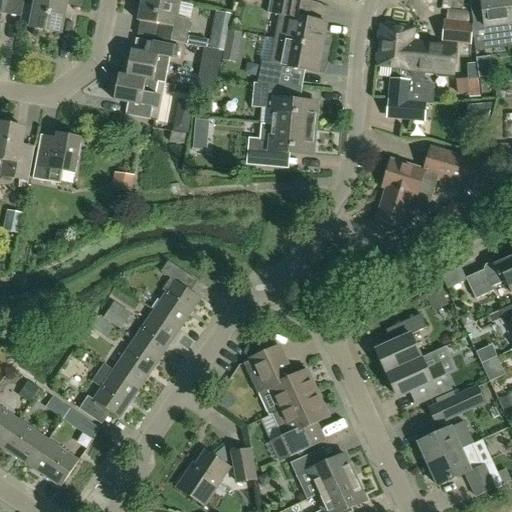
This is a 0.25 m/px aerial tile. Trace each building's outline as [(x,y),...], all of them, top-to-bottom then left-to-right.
[(0,0),(0,15),(21,20),(24,0),(0,0)] [(83,0),(36,0),(31,30),(61,35),(67,6),(82,9),(83,0)] [(179,19),(181,5),(155,0),(142,0),(138,22),(160,26),(157,40),(186,46),(190,21),(179,19)] [(188,0),(182,15),(195,21),(202,6),(188,0)] [(328,24),(305,20),(308,2),(301,0),(271,0),(268,13),(280,16),(275,40),(323,49),(328,24)] [(511,37),(506,0),(481,0),(483,11),(471,12),(481,79),(492,77),(493,77),(491,62),(490,47),(511,44),(511,37)] [(471,23),(441,20),(439,43),(468,46),(471,23)] [(407,49),(409,30),(382,27),(378,67),(393,69),(392,80),(393,80),(390,116),(429,121),(431,105),(423,104),(424,92),(410,91),(411,81),(402,80),(406,48),(407,49)] [(414,30),(409,30),(407,49),(406,48),(402,80),(411,81),(410,91),(424,92),(423,104),(431,105),(434,105),(435,88),(431,83),(425,82),(426,72),(435,73),(437,78),(447,79),(451,75),(454,75),(456,47),(413,43),(414,30)] [(318,74),(323,49),(275,40),(270,65),(262,63),(258,85),(290,88),(294,70),(318,74)] [(179,61),(181,48),(157,44),(155,56),(133,52),(131,60),(126,59),(122,76),(120,76),(147,82),(154,83),(158,83),(158,82),(155,82),(157,70),(168,72),(170,59),(179,61)] [(197,48),(195,55),(230,64),(232,57),(197,48)] [(126,116),(151,121),(158,83),(154,83),(147,82),(120,76),(115,101),(128,104),(126,116)] [(290,88),(258,85),(254,84),(252,108),(274,110),(273,126),(314,130),(317,104),(289,101),(290,88)] [(331,144),(334,117),(319,115),(316,142),(331,144)] [(0,123),(0,160),(5,161),(2,177),(28,182),(34,154),(20,152),(25,129),(0,123)] [(314,130),(273,126),(262,125),(260,140),(249,139),(247,166),(279,168),(281,153),(312,155),(314,130)] [(185,146),(186,136),(173,133),(170,143),(185,146)] [(76,174),(83,139),(58,134),(52,159),(38,156),(34,180),(61,185),(63,172),(76,174)] [(385,188),(387,189),(417,198),(421,184),(435,188),(439,176),(485,191),(493,166),(434,148),(427,170),(394,160),(385,188)] [(146,195),(146,175),(123,176),(124,196),(146,195)] [(411,209),(427,214),(435,188),(421,184),(417,198),(387,189),(376,224),(403,232),(411,209)] [(458,214),(453,205),(435,215),(440,224),(458,214)] [(8,212),(5,232),(19,234),(22,214),(8,212)] [(511,258),(467,279),(476,300),(495,292),(493,288),(506,282),(511,294),(511,293),(511,258)] [(169,263),(162,273),(171,279),(173,275),(177,278),(181,271),(169,263)] [(175,281),(154,311),(181,329),(201,299),(175,281)] [(511,306),(500,312),(506,326),(511,323),(511,306)] [(160,359),(181,329),(154,311),(134,341),(160,359)] [(377,351),(387,375),(422,359),(412,336),(428,328),(422,315),(396,327),(402,340),(377,351)] [(140,389),(160,359),(134,341),(114,371),(140,389)] [(307,371),(290,379),(277,350),(252,361),(252,362),(244,366),(258,396),(259,396),(269,416),(271,415),(272,416),(318,395),(307,371)] [(398,398),(410,393),(416,406),(451,390),(440,364),(427,370),(422,359),(387,375),(398,398)] [(120,419),(140,389),(114,371),(94,400),(88,397),(79,410),(102,426),(110,413),(120,419)] [(325,442),(317,424),(329,418),(318,395),(272,416),(282,439),(273,443),(281,462),(325,442)] [(467,413),(460,396),(429,411),(436,427),(467,413)] [(0,446),(1,448),(19,421),(14,418),(0,408),(0,446)] [(31,468),(49,441),(19,421),(1,448),(31,468)] [(428,465),(472,446),(482,441),(478,432),(468,437),(467,434),(456,439),(451,429),(419,444),(428,465)] [(79,462),(49,441),(31,468),(61,488),(79,462)] [(482,467),(472,446),(428,465),(438,487),(465,475),(470,486),(476,499),(499,488),(493,475),(488,464),(482,467)] [(251,449),(231,453),(237,485),(257,482),(251,449)] [(204,507),(230,469),(205,452),(190,475),(187,473),(177,488),(204,507)] [(308,472),(319,495),(356,479),(345,455),(321,466),(315,453),(291,464),(297,477),(308,472)] [(345,511),(367,502),(356,479),(319,495),(324,506),(319,509),(320,511),(345,511)]
